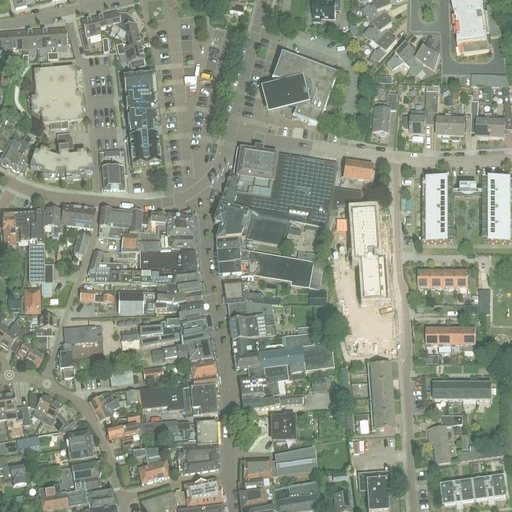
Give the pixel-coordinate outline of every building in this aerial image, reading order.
[(12,0),(15,11),(26,8),(24,0),(12,0)] [(244,5),(245,0),(229,0),(229,2),(227,13),(243,16),(245,5),(244,5)] [(321,0),(321,4),(314,4),(313,12),(311,13),(311,17),(313,18),(313,20),(314,20),(314,26),(321,26),(322,21),(335,22),(336,13),(339,13),(340,0),(321,0)] [(385,11),(392,9),(388,0),(371,0),(375,8),(371,9),(369,6),(361,11),(366,19),(368,18),(385,11)] [(455,17),(456,27),(497,21),(495,5),(486,7),(487,12),(484,12),(482,0),(456,0),(457,6),(452,7),(455,17)] [(388,16),(385,11),(368,18),(376,29),(373,31),(370,29),(363,36),(370,42),(372,41),(371,41),(386,30),(387,31),(393,27),(386,17),(388,16)] [(118,15),(118,14),(96,19),(100,36),(101,36),(99,30),(113,27),(119,31),(128,17),(126,16),(124,15),(122,15),(120,15),(118,15)] [(141,46),(136,25),(135,25),(134,23),(133,21),(132,19),(130,18),(128,17),(119,31),(126,35),(129,49),(124,50),(122,46),(116,47),(117,52),(141,46)] [(84,53),(89,51),(86,40),(100,36),(96,19),(81,23),(83,32),(79,33),(84,53)] [(499,37),(497,21),(456,27),(457,37),(457,48),(462,47),(464,57),(489,53),(487,34),(490,34),(490,39),(499,37)] [(67,48),(66,30),(51,32),(52,49),(67,48)] [(391,35),(387,31),(386,30),(371,41),(372,41),(382,50),(379,53),(375,51),(371,59),(379,64),(397,44),(389,36),(391,35)] [(52,49),(51,32),(36,33),(37,50),(52,49)] [(37,50),(36,33),(21,34),(22,51),(37,50)] [(22,51),(21,34),(6,35),(7,52),(22,51)] [(404,64),(410,70),(411,70),(420,54),(414,49),(413,51),(406,44),(387,64),(392,72),(404,64)] [(145,68),(143,62),(144,61),(141,46),(117,52),(118,57),(125,55),(127,65),(129,65),(131,71),(145,68)] [(411,70),(410,70),(409,71),(416,78),(423,71),(420,68),(422,65),(434,72),(440,55),(434,52),(433,54),(423,48),(420,54),(411,70)] [(294,121),(298,120),(307,124),(307,125),(324,127),(325,116),(322,116),(337,76),(281,55),(272,80),(276,82),(274,85),(273,88),(266,90),(272,115),(280,113),(282,114),(281,115),(284,117),(286,117),(286,118),(290,119),(291,120),(291,121),(294,121)] [(65,130),(65,124),(83,122),(80,95),(76,96),(74,69),(52,71),(51,65),(41,66),(41,72),(34,73),(36,99),(31,100),(32,114),(41,113),(42,126),(49,125),(50,132),(65,130)] [(361,73),(360,84),(369,85),(371,74),(361,73)] [(132,169),(161,166),(160,161),(159,153),(158,136),(156,136),(155,126),(157,126),(155,115),(154,110),(155,110),(154,98),(153,99),(153,93),(151,75),(123,78),(123,86),(128,86),(134,138),(129,139),(129,140),(126,140),(129,165),(131,165),(132,169)] [(397,96),(388,95),(387,105),(380,104),(379,110),(375,110),(373,134),(379,134),(379,135),(380,137),(384,137),(386,136),(386,135),(388,135),(390,112),(396,112),(397,96)] [(403,125),(403,128),(405,131),(411,131),(410,137),(425,137),(425,113),(411,113),(411,119),(403,119),(403,125)] [(442,141),(450,141),(451,117),(446,116),(445,120),(437,120),(436,138),(441,138),(441,140),(442,141)] [(490,140),(491,116),(486,116),(486,122),(477,122),(476,140),(490,140)] [(492,116),(491,116),(490,140),(504,141),(505,123),(497,122),(498,117),(492,117),(492,116)] [(451,117),(450,141),(458,142),(460,141),(460,139),(464,139),(465,121),(457,121),(457,117),(451,117)] [(1,166),(9,170),(24,143),(23,143),(23,142),(20,147),(9,141),(10,134),(0,129),(0,152),(5,155),(0,163),(1,166)] [(27,136),(23,143),(24,143),(9,170),(16,174),(19,173),(26,161),(21,158),(26,149),(28,145),(32,139),(27,136)] [(70,136),(57,137),(58,150),(59,161),(48,158),(50,153),(41,150),(40,155),(35,153),(29,170),(36,173),(34,176),(47,181),(47,180),(54,183),(55,180),(65,179),(65,181),(72,181),(73,181),(86,180),(86,176),(92,175),(90,157),(86,157),(85,153),(76,154),(77,158),(68,159),(67,150),(71,150),(70,136)] [(230,175),(220,206),(252,215),(291,223),(327,231),(330,214),(337,213),(337,209),(360,207),(362,194),(334,190),(337,166),(262,154),(263,149),(254,148),(253,153),(241,151),(238,171),(237,177),(230,175)] [(343,179),(357,181),(359,165),(346,163),(343,179)] [(373,167),(359,165),(357,181),(371,183),(373,167)] [(125,193),(122,169),(102,169),(104,193),(125,193)] [(511,181),(489,182),(489,245),(511,244),(511,181)] [(423,182),(423,245),(448,245),(448,182),(423,182)] [(460,188),(460,198),(461,199),(463,199),(464,200),(465,200),(466,200),(468,201),(469,201),(470,201),(471,200),(473,200),(474,200),(475,199),(476,199),(477,198),(477,188),(460,188)] [(290,230),(291,223),(252,215),(220,206),(214,226),(222,228),(215,243),(245,240),(245,242),(252,243),(286,249),(289,235),(290,230)] [(73,229),(74,221),(73,221),(74,209),(63,208),(63,213),(60,236),(64,236),(65,228),(73,229)] [(92,232),(95,211),(74,209),(73,221),(74,221),(73,229),(92,232)] [(44,215),(44,228),(56,229),(55,237),(59,238),(60,236),(63,213),(46,211),(45,215),(44,215)] [(108,229),(111,213),(111,212),(101,212),(99,229),(98,234),(102,235),(103,229),(108,230),(108,229)] [(373,212),(351,214),(352,262),(358,261),(359,301),(381,300),(380,260),(375,261),(373,212)] [(140,234),(141,226),(142,215),(130,214),(130,215),(111,213),(108,229),(108,230),(108,240),(122,241),(122,236),(129,237),(135,237),(136,236),(140,237),(140,234)] [(15,245),(18,245),(29,244),(29,227),(34,226),(34,215),(13,217),(14,237),(15,237),(15,245)] [(44,228),(44,215),(34,215),(34,226),(29,227),(29,244),(29,285),(53,285),(53,267),(44,267),(44,228)] [(149,223),(150,216),(142,215),(141,226),(149,226),(149,224),(149,223)] [(156,227),(165,228),(165,225),(168,225),(169,218),(150,216),(149,223),(149,224),(156,225),(156,227)] [(14,237),(13,217),(3,217),(3,225),(1,225),(1,231),(3,230),(3,237),(4,237),(4,251),(3,251),(4,268),(16,267),(16,260),(18,260),(18,245),(15,245),(15,237),(14,237)] [(166,254),(194,253),(192,220),(169,218),(168,225),(165,225),(165,228),(156,227),(156,229),(156,235),(154,235),(154,238),(149,238),(140,237),(136,236),(135,237),(129,237),(122,236),(122,241),(121,255),(140,255),(166,254)] [(469,237),(469,227),(461,227),(460,237),(469,237)] [(79,235),(73,255),(84,258),(89,238),(79,235)] [(313,265),(297,262),(238,252),(238,246),(216,248),(218,277),(240,275),(287,284),(286,287),(318,292),(323,268),(313,266),(313,265)] [(197,275),(194,253),(166,254),(140,255),(140,275),(158,276),(179,275),(197,275)] [(297,262),(313,265),(322,266),(323,258),(307,255),(307,256),(298,254),(297,262)] [(100,265),(103,255),(94,255),(91,265),(100,265)] [(198,285),(197,274),(197,275),(179,275),(158,276),(140,275),(121,275),(122,266),(100,265),(91,265),(88,276),(95,276),(95,285),(130,286),(130,287),(158,287),(158,288),(166,288),(178,287),(198,285)] [(431,290),(431,273),(431,271),(426,271),(426,273),(418,273),(418,290),(431,290)] [(431,273),(431,290),(443,290),(443,273),(443,271),(438,271),(438,273),(431,273)] [(450,273),(443,273),(443,290),(455,290),(455,273),(455,271),(450,271),(450,273)] [(463,273),(455,273),(455,290),(468,290),(468,273),(467,273),(467,271),(463,271),(463,273)] [(202,307),(198,285),(178,287),(166,288),(158,288),(144,288),(120,288),(119,307),(125,307),(125,306),(131,306),(137,306),(142,307),(142,308),(144,308),(144,306),(156,308),(173,309),(181,309),(202,307)] [(247,305),(261,306),(261,303),(261,297),(250,297),(249,285),(244,285),(224,286),(227,306),(244,304),(247,305)] [(109,305),(113,305),(114,298),(104,297),(104,299),(95,298),(95,293),(81,292),(80,303),(109,305)] [(25,293),(26,315),(39,315),(39,293),(25,293)] [(479,300),(479,316),(485,316),(490,316),(490,293),(479,293),(479,300)] [(261,306),(247,305),(244,304),(227,306),(230,323),(229,323),(232,343),(232,344),(253,342),(253,341),(275,338),(272,306),(264,306),(261,306)] [(478,306),(464,306),(464,316),(478,316),(478,306)] [(180,316),(203,313),(202,307),(181,309),(173,309),(156,308),(156,315),(163,314),(163,315),(173,314),(172,314),(180,313),(180,316)] [(386,311),(367,311),(367,322),(386,322),(386,311)] [(203,313),(180,316),(178,316),(179,322),(179,323),(204,319),(203,313)] [(0,344),(9,332),(1,326),(7,317),(2,314),(0,315),(0,344)] [(56,330),(56,318),(39,319),(39,332),(30,332),(30,338),(43,338),(42,330),(56,330)] [(206,330),(204,319),(179,323),(179,322),(167,323),(167,330),(162,330),(162,329),(140,331),(140,333),(140,340),(141,340),(182,335),(206,330)] [(386,322),(367,322),(367,333),(386,333),(386,322)] [(439,347),(451,347),(451,331),(451,328),(451,322),(446,322),(446,331),(439,331),(439,347)] [(329,325),(317,325),(317,329),(317,336),(330,335),(329,325)] [(23,329),(22,331),(13,326),(9,332),(0,344),(0,345),(8,352),(17,340),(21,343),(29,333),(23,329)] [(439,347),(439,331),(439,328),(434,328),(434,331),(426,331),(426,347),(439,347)] [(463,347),(463,331),(463,328),(458,328),(458,331),(451,331),(451,347),(463,347)] [(470,331),(463,331),(463,347),(463,353),(476,353),(476,331),(475,331),(475,328),(470,328),(470,331)] [(65,347),(71,346),(97,344),(96,329),(64,331),(65,347)] [(297,330),(298,337),(317,336),(317,329),(297,330)] [(182,335),(141,340),(140,340),(134,341),(135,343),(137,342),(138,349),(152,347),(152,346),(164,345),(173,343),(173,342),(181,340),(183,347),(208,342),(209,342),(206,331),(206,330),(182,335)] [(140,333),(125,335),(126,341),(134,341),(140,340),(140,333)] [(386,333),(367,333),(368,344),(387,343),(386,333)] [(334,371),(331,345),(314,347),(313,337),(281,339),(253,342),(232,344),(235,372),(248,371),(249,378),(264,377),(264,379),(239,381),(242,402),(274,398),(274,397),(279,397),(277,385),(288,382),(303,381),(303,374),(334,371)] [(34,338),(34,351),(46,351),(47,339),(34,338)] [(208,342),(183,347),(176,348),(163,350),(165,360),(178,358),(179,366),(196,364),(212,361),(208,342)] [(387,343),(368,344),(368,355),(387,354),(387,343)] [(48,352),(34,351),(26,346),(20,354),(25,357),(26,356),(28,357),(25,361),(38,370),(45,359),(48,352)] [(71,346),(65,347),(61,347),(62,354),(60,355),(61,363),(59,363),(60,371),(63,371),(64,380),(73,380),(71,346)] [(156,361),(164,360),(162,351),(155,352),(156,361)] [(186,383),(216,378),(212,362),(186,366),(187,376),(186,379),(186,383)] [(371,398),(393,397),(390,366),(369,367),(371,398)] [(141,372),(143,385),(163,382),(163,378),(165,378),(164,369),(162,369),(141,372)] [(109,374),(109,383),(129,383),(129,374),(109,374)] [(216,378),(186,383),(182,384),(183,386),(183,390),(189,389),(189,390),(214,388),(218,387),(216,378)] [(312,394),(325,392),(324,380),(311,381),(312,394)] [(434,402),(448,402),(448,385),(434,385),(434,402)] [(448,385),(448,402),(463,402),(463,385),(448,385)] [(477,402),(477,385),(463,385),(463,402),(477,402)] [(491,385),(477,385),(477,402),(491,402),(491,385)] [(137,393),(138,403),(139,412),(152,411),(168,409),(168,414),(179,413),(180,418),(184,417),(185,419),(217,417),(214,388),(189,390),(189,389),(183,390),(183,386),(175,387),(175,388),(165,389),(150,391),(137,393)] [(138,403),(137,393),(126,394),(127,404),(138,403)] [(3,397),(6,422),(17,420),(17,422),(23,422),(21,409),(16,409),(14,395),(3,397)] [(30,409),(45,417),(53,402),(43,397),(42,400),(34,396),(30,397),(28,400),(30,409)] [(274,398),(242,402),(243,413),(262,411),(275,409),(285,407),(303,406),(302,397),(283,398),(274,400),(274,398)] [(374,432),(395,431),(393,397),(371,398),(374,432)] [(106,408),(101,399),(89,405),(94,414),(114,404),(111,399),(104,403),(107,407),(106,408)] [(53,402),(45,417),(54,422),(52,426),(61,435),(66,434),(77,428),(74,422),(67,427),(58,417),(63,407),(53,402)] [(114,404),(94,414),(99,425),(112,419),(109,413),(116,410),(117,412),(121,410),(117,403),(114,404)] [(21,409),(23,422),(24,428),(30,427),(27,408),(21,409)] [(129,427),(136,426),(137,427),(141,426),(139,414),(127,416),(128,427),(129,427)] [(272,421),(273,443),(277,442),(277,445),(284,445),(284,442),(295,442),(294,420),(294,417),(284,418),(284,420),(272,421)] [(451,464),(447,428),(462,427),(462,418),(460,418),(454,418),(454,421),(441,423),(442,428),(433,430),(433,431),(428,431),(430,445),(434,444),(437,466),(451,464)] [(137,427),(138,434),(138,436),(178,434),(178,432),(189,432),(189,425),(177,426),(177,424),(141,426),(137,427)] [(183,449),(218,447),(217,424),(196,425),(197,442),(188,442),(188,443),(177,444),(177,449),(183,449)] [(138,434),(137,427),(136,426),(129,427),(128,427),(121,428),(107,432),(109,442),(138,434)] [(458,454),(459,464),(505,457),(505,449),(476,452),(476,448),(470,448),(470,450),(468,450),(467,436),(461,436),(461,429),(453,430),(454,438),(461,437),(461,440),(462,450),(462,454),(458,454)] [(66,444),(67,451),(93,447),(92,440),(89,440),(88,435),(68,439),(69,444),(66,444)] [(18,450),(33,447),(32,439),(17,442),(18,450)] [(124,449),(134,446),(132,440),(122,442),(124,449)] [(353,456),(358,455),(358,444),(352,444),(353,447),(349,448),(349,456),(353,456)] [(93,447),(67,451),(69,463),(93,459),(92,454),(94,454),(93,447)] [(218,448),(183,450),(183,455),(178,455),(178,474),(185,473),(185,477),(220,471),(218,448)] [(148,468),(138,471),(142,486),(168,480),(169,478),(166,464),(161,465),(158,450),(155,451),(154,450),(145,451),(148,468)] [(244,477),(244,482),(272,479),(315,475),(313,452),(303,454),(303,453),(299,454),(299,455),(295,455),(295,454),(291,455),(291,456),(276,458),(276,462),(271,463),(270,461),(243,462),(243,468),(243,469),(243,475),(244,477)] [(27,486),(23,467),(7,469),(5,458),(0,458),(0,470),(1,470),(1,469),(2,469),(3,475),(11,474),(13,488),(27,486)] [(85,493),(91,492),(101,490),(99,480),(102,474),(100,465),(59,472),(62,487),(38,492),(40,501),(83,493),(85,493)] [(437,486),(437,471),(422,471),(422,486),(437,486)] [(346,473),(339,474),(340,482),(347,481),(346,473)] [(368,511),(388,511),(387,490),(391,490),(390,474),(358,476),(360,493),(367,493),(368,511)] [(494,502),(494,500),(507,499),(505,478),(472,482),(475,503),(488,501),(489,503),(494,502)] [(251,508),(251,509),(273,506),(274,505),(304,500),(319,498),(317,486),(274,492),(272,484),(272,480),(272,479),(244,482),(244,485),(238,485),(241,510),(251,508)] [(462,507),(462,505),(475,503),(472,482),(440,486),(443,507),(457,505),(457,507),(462,507)] [(142,511),(175,511),(178,511),(188,508),(223,506),(220,485),(216,483),(184,488),(185,493),(181,494),(180,493),(173,495),(172,493),(139,502),(142,511)] [(52,511),(90,505),(91,511),(93,511),(113,509),(115,509),(111,490),(91,493),(91,492),(85,493),(83,493),(40,501),(42,511),(52,511)] [(350,511),(348,495),(334,497),(335,511),(350,511)] [(241,511),(320,511),(319,498),(304,500),(274,505),(273,506),(251,509),(251,510),(241,511)]
